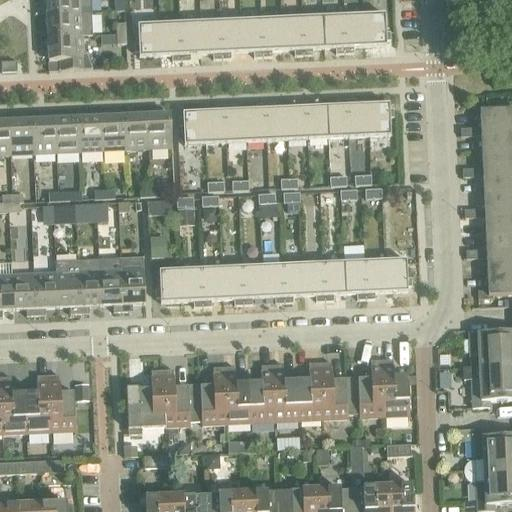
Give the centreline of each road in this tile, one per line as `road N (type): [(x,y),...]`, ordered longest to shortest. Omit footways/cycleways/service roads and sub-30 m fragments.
road 1 (residential): [(0,352),(424,334)]
road 2 (residential): [(424,334),(446,311),(432,0)]
road 3 (residential): [(430,511),(424,334)]
